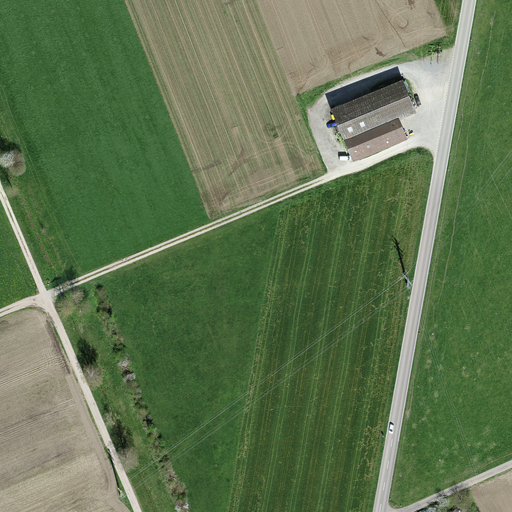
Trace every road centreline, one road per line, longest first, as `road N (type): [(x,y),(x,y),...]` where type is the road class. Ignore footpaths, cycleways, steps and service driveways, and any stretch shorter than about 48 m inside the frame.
road 1 (tertiary): [(468,0),(379,511)]
road 2 (track): [(0,192),(137,511)]
road 3 (track): [(43,296),(334,175)]
